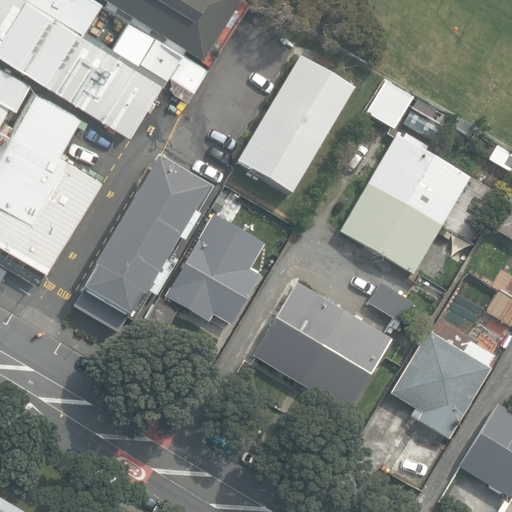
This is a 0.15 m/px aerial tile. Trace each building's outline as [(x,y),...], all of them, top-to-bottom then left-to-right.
[(0,0),(0,55),(127,134),(159,83),(162,85),(168,75),(184,85),(177,95),(187,101),(208,67),(128,18),(110,46),(84,30),(102,0),(0,0)] [(104,0),(200,59),(235,0),(104,0)] [(233,166),(288,198),(351,91),(296,59),(233,166)] [(0,263),(35,285),(99,181),(57,154),(78,120),(34,93),(8,136),(0,131),(0,121),(8,107),(13,110),(26,83),(0,68),(0,263)] [(365,114),(393,130),(412,98),(384,82),(365,114)] [(410,110),(440,127),(446,117),(416,99),(410,110)] [(338,233),(411,276),(468,179),(422,151),(427,142),(407,130),(401,139),(395,136),(338,233)] [(211,188),(155,157),(69,309),(119,337),(147,287),(154,291),(161,278),(156,276),(176,241),(180,243),(211,188)] [(224,194),(161,300),(206,326),(211,318),(228,328),(257,279),(219,256),(237,226),(233,223),(244,205),(224,194)] [(511,194),(491,229),(511,241),(511,194)] [(443,251),(458,259),(465,246),(449,238),(443,251)] [(511,296),(511,278),(505,275),(498,288),(511,296)] [(251,356),(347,413),(389,341),(294,284),(251,356)] [(367,303),(398,322),(409,304),(378,285),(367,303)] [(511,323),(511,300),(497,291),(484,314),(509,329),(511,323)] [(157,301),(140,332),(159,342),(176,312),(157,301)] [(416,421),(446,439),(488,370),(485,368),(492,357),(467,342),(460,353),(426,333),(389,394),(420,413),(416,421)] [(457,469),(506,499),(511,489),(511,414),(496,405),(457,469)] [(25,511),(0,497),(0,511),(25,511)]
